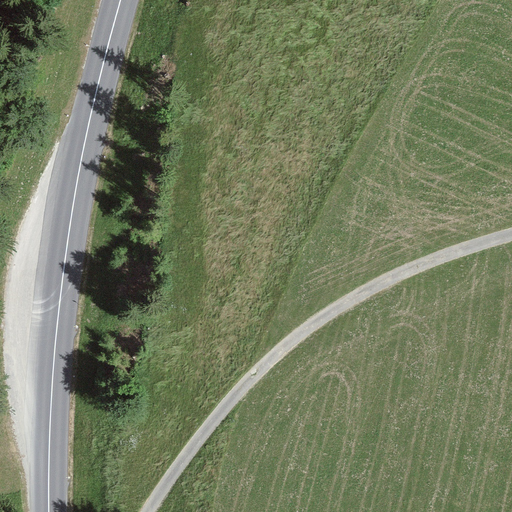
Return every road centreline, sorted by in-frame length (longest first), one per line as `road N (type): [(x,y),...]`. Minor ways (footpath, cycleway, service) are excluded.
road 1 (secondary): [(51,511),(51,389),(67,236),(126,0)]
road 2 (track): [(511,234),(418,265),(292,339),(211,422),(148,511)]
